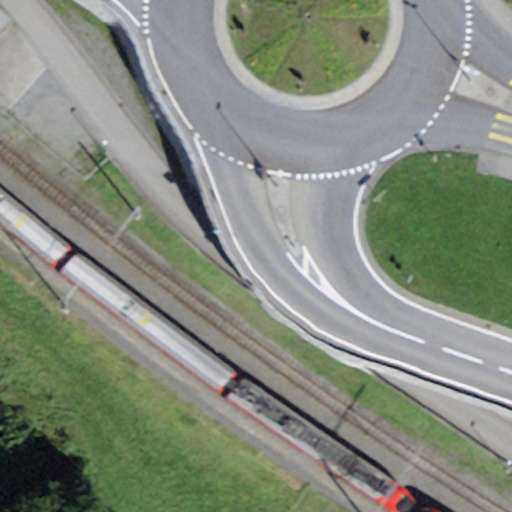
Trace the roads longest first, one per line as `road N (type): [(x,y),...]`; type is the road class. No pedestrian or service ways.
road 1 (unclassified): [(206,224),(316,316),(511,444)]
road 2 (tertiary): [(274,135),(271,183),(298,253),(398,332),(511,372)]
road 3 (residential): [(10,0),(112,115),(131,150),(206,224)]
road 4 (primary): [(274,135),(319,140),(363,129),(401,103),(428,67)]
road 5 (primary): [(182,0),(186,48),(205,86),(236,116),(274,135)]
